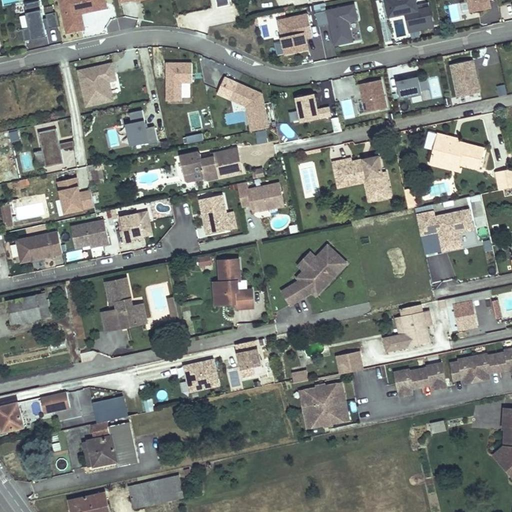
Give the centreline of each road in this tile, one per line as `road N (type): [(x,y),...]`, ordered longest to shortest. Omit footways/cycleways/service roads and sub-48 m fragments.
road 1 (residential): [(0,68),(159,36),(293,77),(511,31)]
road 2 (residential): [(0,286),(155,252),(182,233)]
